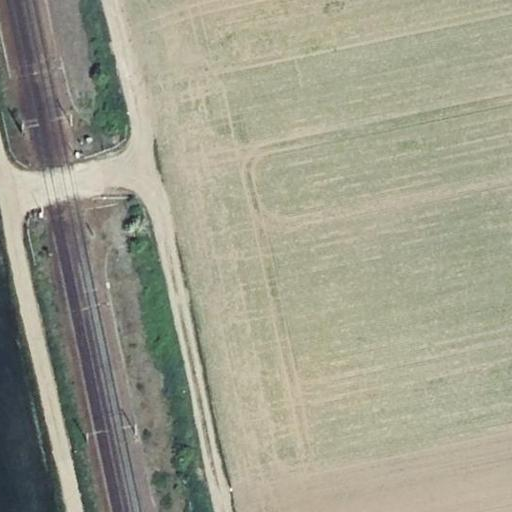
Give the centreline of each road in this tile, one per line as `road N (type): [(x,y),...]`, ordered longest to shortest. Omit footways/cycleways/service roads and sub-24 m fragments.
road 1 (track): [(223,511),(111,0)]
road 2 (track): [(5,196),(149,167)]
